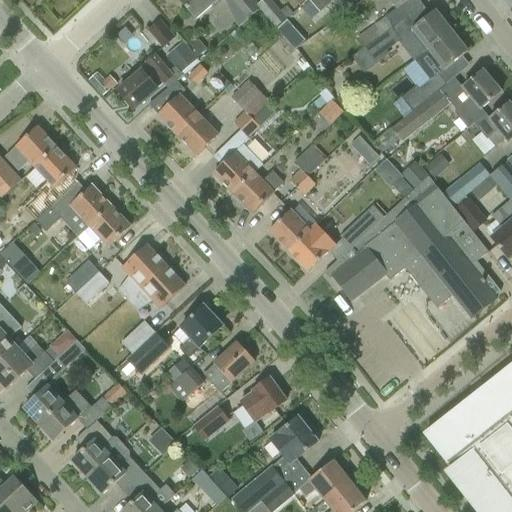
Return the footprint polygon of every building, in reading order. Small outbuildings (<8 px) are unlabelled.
[(178,0),(178,1),(191,16),(196,21),(219,0),(178,0)] [(258,10),(256,7),(249,0),(230,0),(230,1),(246,20),(258,10)] [(268,0),(264,0),(256,7),(258,10),(275,28),(291,15),(285,7),(279,13),(268,0)] [(319,12),(332,0),(309,0),(309,1),(319,12)] [(411,0),(389,0),(396,10),(404,5),(411,0)] [(412,30),(428,51),(451,33),(435,12),(412,30)] [(131,18),(126,23),(133,31),(138,26),(131,18)] [(357,40),(364,49),(391,29),(394,27),(386,18),(357,40)] [(286,21),(276,30),(294,50),(304,41),(286,21)] [(161,48),(173,38),(160,22),(148,32),(161,48)] [(391,29),(364,49),(373,61),(399,41),(399,40),(391,29)] [(444,71),(452,66),(468,53),(451,33),(428,51),(444,71)] [(198,41),(191,48),(198,57),(206,50),(198,41)] [(197,61),(183,44),(166,59),(180,76),(197,61)] [(133,111),(173,78),(154,56),(138,70),(140,73),(117,93),(133,111)] [(196,85),(206,75),(198,67),(188,77),(196,85)] [(317,73),(298,90),(311,104),(330,86),(317,73)] [(486,114),(482,109),(485,107),(501,94),(500,93),(499,94),(494,87),(495,87),(483,73),(467,85),(448,102),(450,105),(454,111),(455,115),(467,131),(474,125),(486,114)] [(97,74),(88,82),(102,98),(111,89),(97,74)] [(252,121),(267,107),(266,105),(268,103),(248,83),(230,99),(244,114),(233,125),(240,132),(252,121)] [(158,117),(177,137),(198,117),(179,97),(184,93),(176,84),(164,94),(148,107),(158,117)] [(344,113),(357,104),(347,90),(335,99),(344,113)] [(411,112),(425,101),(417,91),(404,102),(411,112)] [(440,93),(392,131),(402,143),(450,105),(440,93)] [(321,98),(310,107),(315,113),(326,104),(321,98)] [(332,102),(324,111),(335,122),(343,114),(332,102)] [(508,145),(511,141),(511,107),(510,105),(490,120),(486,114),(474,125),(486,141),(487,139),(494,148),(504,139),(508,145)] [(310,116),(301,106),(291,115),(300,125),(310,116)] [(259,129),(274,114),(267,107),(252,121),(240,132),(247,139),(259,129)] [(218,137),(198,117),(177,137),(196,158),(211,144),(218,137)] [(5,159),(18,173),(28,164),(33,170),(56,149),(37,129),(5,159)] [(359,139),(351,147),(358,155),(367,147),(359,139)] [(232,195),(254,175),(253,174),(262,166),(243,146),(234,155),(228,161),(213,175),(232,195)] [(61,184),(76,170),(56,149),(33,170),(53,191),(61,184)] [(296,191),(308,179),(307,179),(324,161),(312,149),(294,165),(300,171),(288,183),(296,191)] [(440,155),(425,168),(433,179),(449,166),(440,155)] [(0,199),(0,200),(3,197),(12,189),(19,182),(3,165),(0,161),(0,199)] [(366,179),(378,173),(373,161),(360,167),(366,179)] [(488,178),(488,177),(478,165),(443,195),(453,207),(471,192),(488,178)] [(511,182),(500,167),(488,177),(488,178),(506,200),(511,195),(511,182)] [(252,216),(266,202),(273,195),(283,185),(272,174),(262,184),(254,175),(232,195),(252,216)] [(453,297),(471,320),(496,300),(494,298),(500,293),(477,263),(488,254),(426,177),(413,190),(416,193),(384,221),(382,219),(346,253),(347,253),(328,271),(352,302),(385,277),(390,283),(408,268),(440,308),(453,297)] [(308,179),(296,191),(304,198),(315,187),(308,179)] [(401,179),(392,188),(403,200),(412,191),(401,179)] [(79,239),(89,229),(88,228),(110,207),(92,188),(86,193),(77,183),(51,208),(79,239)] [(468,201),(455,211),(473,232),(486,222),(468,201)] [(511,205),(510,203),(492,218),(502,230),(490,240),(508,261),(511,257),(511,205)] [(28,216),(19,224),(26,231),(46,212),(40,205),(28,216)] [(88,228),(89,229),(108,249),(115,243),(130,229),(110,207),(88,228)] [(340,239),(342,241),(338,244),(346,253),(382,219),(374,211),(373,209),(340,239)] [(35,241),(43,232),(56,221),(46,212),(26,231),(35,241)] [(288,253),(309,232),(290,212),(283,219),(269,233),(288,253)] [(308,274),(322,260),(336,247),(316,226),(309,232),(288,253),(308,274)] [(12,244),(0,254),(0,257),(26,285),(39,273),(12,244)] [(124,267),(130,273),(117,293),(126,303),(165,267),(146,247),(132,260),(124,267)] [(65,284),(75,295),(98,275),(87,263),(65,284)] [(165,267),(126,303),(135,313),(156,301),(162,308),(184,288),(165,267)] [(108,285),(98,275),(75,295),(85,306),(108,285)] [(0,363),(16,349),(8,341),(20,329),(4,311),(0,306),(0,363)] [(178,350),(188,360),(222,328),(213,319),(216,316),(208,307),(205,310),(203,308),(180,330),(189,339),(178,350)] [(143,323),(120,345),(131,356),(153,334),(143,323)] [(67,333),(50,349),(59,359),(61,357),(67,352),(76,343),(67,333)] [(170,351),(156,336),(149,343),(126,366),(139,380),(170,351)] [(85,353),(76,343),(67,352),(61,357),(59,359),(53,365),(34,381),(25,390),(34,400),(23,411),(38,427),(62,404),(48,388),(52,385),(51,384),(70,366),(85,353)] [(219,396),(240,377),(254,363),(237,344),(222,358),(202,376),(219,396)] [(26,373),(34,381),(53,365),(36,347),(24,359),(16,349),(0,363),(0,385),(6,392),(26,373)] [(173,383),(167,389),(180,404),(202,384),(189,369),(173,383)] [(511,511),(511,370),(426,439),(450,469),(447,471),(479,511),(511,511)] [(270,380),(239,402),(245,411),(255,425),(268,416),(270,414),(286,403),(270,380)] [(124,412),(132,395),(120,390),(113,407),(124,412)] [(53,443),(68,430),(82,417),(92,427),(96,423),(110,410),(102,400),(91,410),(75,392),(62,404),(38,427),(53,443)] [(201,444),(228,423),(216,408),(189,429),(201,444)] [(289,467),(302,456),(318,444),(298,419),(282,431),(270,441),(282,456),(280,457),(289,467)] [(87,480),(123,447),(116,439),(111,440),(96,423),(92,427),(75,442),(84,451),(72,463),(87,480)] [(123,447),(87,480),(102,497),(115,485),(124,494),(143,476),(129,461),(129,453),(123,447)] [(187,479),(196,471),(189,462),(180,470),(187,479)] [(315,491),(324,503),(349,483),(333,463),(318,475),(297,491),(304,500),(315,491)] [(260,503),(284,484),(272,469),(231,501),(239,511),(250,511),(260,504),(260,503)] [(201,472),(192,482),(204,494),(213,485),(201,472)] [(124,511),(157,511),(158,511),(174,496),(165,487),(159,493),(143,476),(124,494),(133,504),(124,511)] [(0,480),(0,496),(14,511),(27,511),(37,503),(14,479),(5,487),(0,480)] [(354,511),(366,503),(349,483),(324,503),(331,511),(354,511)] [(266,511),(272,511),(293,495),(284,484),(260,503),(260,504),(266,511)] [(0,511),(14,511),(0,496),(0,511)]
